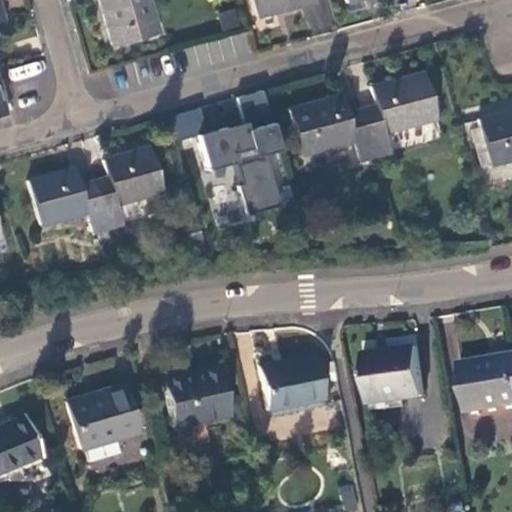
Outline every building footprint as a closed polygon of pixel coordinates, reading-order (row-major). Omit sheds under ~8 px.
[(102,0),(108,19),(153,6),(151,0),(102,0)] [(251,0),(255,13),(283,6),(281,0),(251,0)] [(153,6),(108,19),(114,43),(160,30),(153,6)] [(222,31),(240,27),(235,7),(218,12),(222,31)] [(184,51),(191,65),(205,59),(199,44),(184,51)] [(396,79),(409,125),(432,118),(420,72),(396,79)] [(358,108),(371,155),(386,151),(381,132),(409,125),(396,79),(367,87),(372,104),(358,108)] [(268,90),(171,112),(177,139),(203,133),(212,170),(235,164),(246,212),(281,204),(269,155),(282,151),(268,90)] [(309,103),(321,148),(350,141),(355,160),(371,155),(358,108),(343,112),(338,95),(309,103)] [(298,155),(321,148),(309,103),(285,110),(298,155)] [(511,109),(500,113),(511,155),(511,109)] [(489,165),(511,159),(511,155),(500,113),(476,120),(489,165)] [(148,145),(130,150),(142,194),(160,189),(148,145)] [(105,174),(91,178),(104,225),(119,221),(114,202),(142,194),(130,150),(101,158),(105,174)] [(72,167),(44,175),(56,218),(83,211),(88,229),(104,225),(91,178),(76,182),(72,167)] [(56,218),(44,175),(26,180),(38,223),(56,218)] [(362,355),(369,404),(423,398),(416,348),(362,355)] [(255,365),(264,409),(318,398),(309,354),(255,365)] [(511,406),(511,355),(460,364),(468,414),(511,406)] [(160,376),(170,424),(226,413),(216,365),(160,376)] [(63,400),(77,448),(133,432),(119,384),(63,400)] [(0,424),(0,470),(39,454),(22,415),(0,424)]
